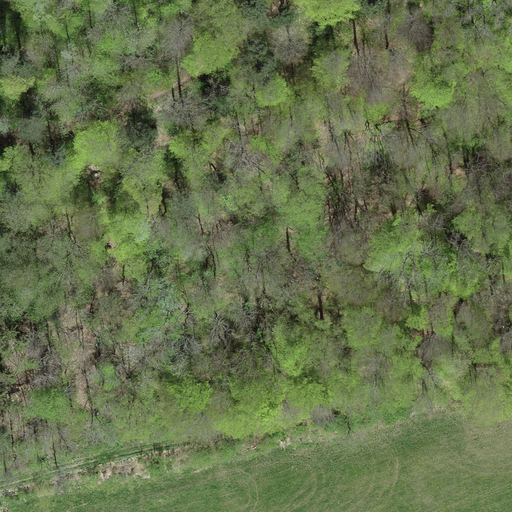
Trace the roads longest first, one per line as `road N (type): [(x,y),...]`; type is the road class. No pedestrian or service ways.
road 1 (track): [(511,377),(374,394),(57,463),(0,485)]
road 2 (track): [(279,0),(177,89),(0,142)]
